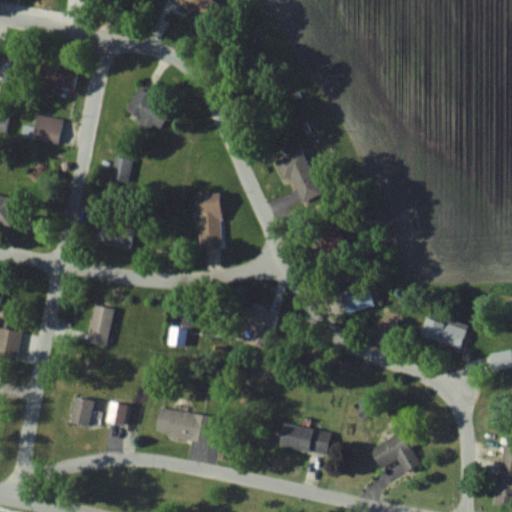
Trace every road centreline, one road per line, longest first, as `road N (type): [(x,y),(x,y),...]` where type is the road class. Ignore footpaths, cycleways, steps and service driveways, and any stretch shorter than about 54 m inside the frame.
road 1 (residential): [(462,511),(467,428),(436,379),(341,339),(279,258),(209,93),(174,53),(0,14)]
road 2 (residential): [(8,496),(109,35)]
road 3 (residential): [(416,511),(141,458),(70,462),(8,496)]
road 4 (residential): [(58,264),(184,281),(279,258)]
